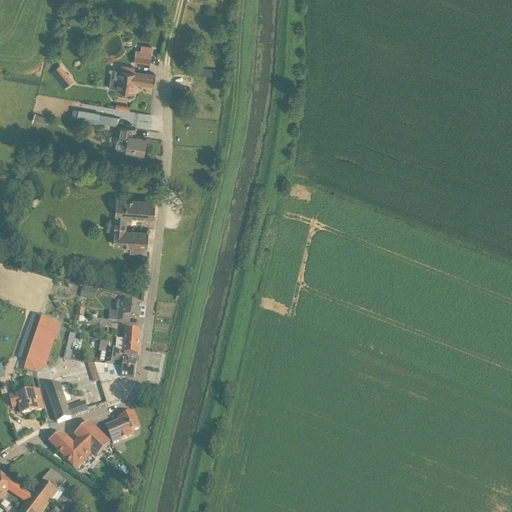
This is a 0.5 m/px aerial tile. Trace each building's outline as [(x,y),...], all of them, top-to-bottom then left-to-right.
[(152,48),(142,47),(141,52),(136,52),(135,65),(149,67),(152,48)] [(131,67),(120,65),(117,90),(134,92),(135,83),(154,85),(155,76),(130,72),(131,67)] [(199,68),(198,76),(220,77),(221,70),(199,68)] [(66,73),(61,77),(67,84),(70,82),(70,84),(73,82),(66,73)] [(98,123),(100,114),(79,110),(77,119),(98,123)] [(32,123),(42,126),(43,121),(45,117),(35,114),(32,123)] [(134,136),(136,129),(118,126),(115,141),(126,143),(125,150),(143,153),(146,138),(134,136)] [(113,245),(147,247),(148,247),(148,233),(126,232),(127,217),(155,218),(156,200),(117,198),(116,215),(114,215),(113,231),(114,231),(113,245)] [(58,271),(55,279),(72,284),(73,280),(63,277),(64,273),(58,271)] [(81,297),(88,299),(90,289),(83,288),(81,297)] [(130,324),(131,318),(140,319),(142,305),(118,302),(116,313),(110,312),(109,321),(130,324)] [(77,309),(76,316),(84,317),(85,310),(77,309)] [(18,358),(27,361),(42,318),(42,316),(33,313),(18,358)] [(27,361),(24,371),(38,375),(47,365),(60,325),(42,318),(27,361)] [(141,331),(126,330),(126,335),(123,335),(123,340),(125,340),(124,355),(138,356),(141,331)] [(64,357),(72,359),(73,353),(77,354),(82,336),(71,333),(64,357)] [(137,362),(120,359),(121,352),(109,350),(110,344),(101,342),(99,353),(102,353),(100,364),(123,368),(121,378),(134,381),(137,362)] [(94,383),(100,381),(95,365),(88,364),(94,383)] [(87,411),(85,404),(68,409),(62,393),(60,385),(57,386),(56,384),(46,387),(49,398),(58,423),(71,419),(71,417),(87,411)] [(41,390),(18,395),(10,397),(12,409),(21,407),(22,415),(46,410),(41,390)] [(140,429),(133,413),(124,417),(126,419),(105,428),(112,445),(133,436),(132,432),(140,429)] [(76,436),(80,441),(74,446),(63,435),(49,442),(77,471),(94,455),(97,458),(110,445),(89,423),(76,436)] [(33,497),(47,508),(67,481),(52,471),(33,497)] [(44,511),(47,508),(33,497),(1,474),(0,475),(0,501),(8,491),(26,506),(21,511),(44,511)] [(123,500),(123,499),(130,492),(131,492),(123,483),(115,491),(123,500)] [(66,492),(57,503),(72,511),(75,511),(79,506),(73,503),(76,497),(66,492)]
